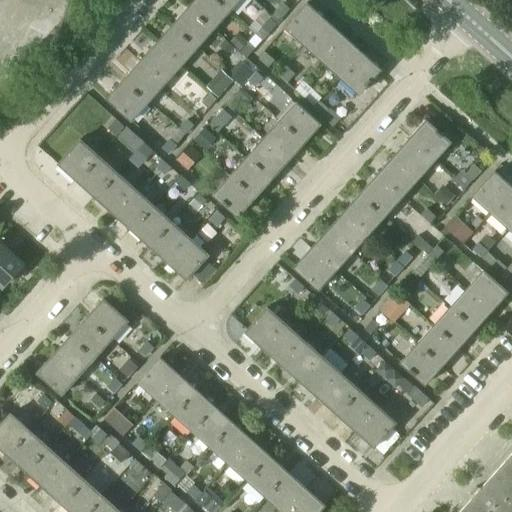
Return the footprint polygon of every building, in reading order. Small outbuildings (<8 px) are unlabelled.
[(228,11),(215,0),(193,0),(187,7),(212,29),(228,11)] [(237,0),(215,0),(228,11),(237,0)] [(283,0),(283,1),(274,11),(280,17),(289,7),(295,0),(283,0)] [(301,45),(323,20),(304,3),(283,28),(301,45)] [(212,29),(187,7),(171,25),(195,47),(212,29)] [(268,32),(276,23),(269,17),(261,26),(268,32)] [(320,61),(341,36),(323,20),(301,45),(320,61)] [(195,47),(171,25),(155,44),(179,66),(195,47)] [(338,77),(359,53),(341,36),(320,61),(338,77)] [(246,56),(255,47),(248,41),(239,50),(246,56)] [(179,66),(155,44),(138,62),(163,84),(179,66)] [(276,59),(265,49),(257,57),(269,67),(276,59)] [(256,68),(236,50),(231,55),(238,61),(228,73),(241,85),(256,68)] [(357,94),(378,70),(359,53),(338,77),(357,94)] [(163,84),(138,62),(122,80),(146,102),(163,84)] [(286,82),(294,73),(285,66),(277,74),(286,82)] [(250,94),(266,77),(256,68),(241,85),(250,94)] [(218,97),(233,81),(220,69),(206,85),(218,97)] [(146,102),(122,80),(105,99),(130,121),(146,102)] [(321,97),(302,81),(294,90),(312,106),(321,97)] [(243,107),(251,98),(238,88),(224,104),(232,110),(239,102),(243,107)] [(208,108),(216,99),(209,93),(201,102),(208,108)] [(336,109),(323,97),(313,107),(327,120),(336,109)] [(319,124),(294,102),(277,121),(302,143),(319,124)] [(230,116),(221,107),(213,116),(223,124),(230,116)] [(115,134),(123,126),(115,118),(107,127),(115,134)] [(432,161),(457,132),(441,118),(433,128),(424,120),(407,139),(432,161)] [(185,134),(193,124),(187,119),(179,128),(185,134)] [(302,143),(277,121),(260,140),(285,162),(302,143)] [(142,142),(125,126),(116,136),(133,152),(142,142)] [(203,151),(216,137),(204,126),(192,140),(203,151)] [(169,152),(184,135),(174,127),(159,144),(169,152)] [(432,161),(407,139),(391,157),(415,179),(432,161)] [(75,181),(98,157),(79,140),(57,164),(75,181)] [(285,162),(260,140),(244,158),(269,180),(285,162)] [(144,159),(152,151),(143,143),(135,151),(144,159)] [(186,169),(200,154),(189,144),(176,159),(186,169)] [(94,197),(116,173),(98,157),(75,181),(94,197)] [(415,179),(391,157),(375,176),(399,198),(415,179)] [(269,180),(244,158),(228,176),(253,198),(269,180)] [(172,168),(162,159),(156,167),(165,175),(172,168)] [(472,167),(463,177),(469,182),(478,172),(472,167)] [(489,212),(511,188),(492,171),(470,196),(489,212)] [(112,214),(134,189),(116,173),(94,197),(112,214)] [(253,198),(228,176),(211,194),(236,217),(253,198)] [(399,198),(375,176),(358,194),(383,216),(399,198)] [(454,195),(442,185),(435,194),(447,204),(454,195)] [(507,229),(511,223),(511,189),(511,188),(489,212),(507,229)] [(130,230),(152,205),(134,189),(112,214),(130,230)] [(197,210),(206,200),(198,193),(189,203),(197,210)] [(383,216),(358,194),(342,212),(367,234),(383,216)] [(149,246),(170,222),(152,205),(130,230),(149,246)] [(435,216),(426,208),(420,214),(430,222),(435,216)] [(216,226),(224,217),(217,210),(209,220),(216,226)] [(367,234),(342,212),(326,231),(350,253),(367,234)] [(473,231),(455,216),(445,226),(463,242),(473,231)] [(167,263),(188,238),(170,222),(149,246),(167,263)] [(350,253),(326,231),(309,249),(334,271),(350,253)] [(432,248),(418,235),(413,240),(427,253),(432,248)] [(185,279),(207,255),(188,238),(167,263),(185,279)] [(487,250),(478,242),(471,250),(481,258),(487,250)] [(22,263),(0,243),(0,286),(1,287),(22,263)] [(404,266),(418,250),(410,243),(396,258),(404,266)] [(435,260),(443,251),(436,245),(428,254),(435,260)] [(334,271),(309,249),(293,268),(318,289),(334,271)] [(395,276),(403,267),(396,261),(389,270),(395,276)] [(498,261),(492,268),(500,275),(506,268),(498,261)] [(420,263),(412,273),(419,279),(427,269),(420,263)] [(506,292),(482,270),(465,288),(489,310),(506,292)] [(380,280),(372,289),(378,295),(387,285),(380,280)] [(406,295),(413,287),(406,282),(400,289),(406,295)] [(489,310),(465,288),(449,307),(473,329),(489,310)] [(393,322),(409,304),(396,292),(380,310),(393,322)] [(321,303),(312,295),(305,302),(315,310),(321,303)] [(355,321),(370,304),(361,296),(346,313),(355,321)] [(126,321),(102,299),(85,318),(109,340),(126,321)] [(263,349),(285,324),(266,307),(244,332),(263,349)] [(473,329),(449,307),(433,325),(457,347),(473,329)] [(339,319),(330,311),(325,317),(334,325),(339,319)] [(109,340),(85,318),(69,336),(93,358),(109,340)] [(370,333),(378,325),(371,319),(364,327),(370,333)] [(281,365),(303,341),(285,324),(263,349),(281,365)] [(457,347),(433,325),(416,343),(441,365),(457,347)] [(348,327),(342,335),(350,342),(357,335),(354,333),(348,327)] [(93,358),(69,336),(52,354),(77,376),(93,358)] [(139,363),(155,345),(146,337),(130,355),(139,363)] [(300,382),(322,357),(303,341),(281,365),(300,382)] [(441,365),(416,343),(400,362),(424,384),(441,365)] [(369,362),(378,353),(368,345),(360,354),(369,362)] [(77,376),(52,354),(36,373),(60,395),(77,376)] [(318,398),(339,373),(322,357),(300,382),(318,398)] [(127,376),(136,366),(128,358),(118,369),(127,376)] [(155,399),(177,375),(158,358),(136,382),(155,399)] [(403,376),(385,359),(376,370),(394,386),(403,376)] [(122,383),(103,367),(98,373),(110,384),(103,391),(110,397),(122,383)] [(336,414),(358,389),(339,373),(318,398),(336,414)] [(173,416),(195,391),(177,375),(155,399),(173,416)] [(419,390),(403,376),(394,386),(410,399),(419,390)] [(354,430),(376,406),(358,389),(336,414),(354,430)] [(192,432),(214,407),(195,391),(173,416),(192,432)] [(48,399),(39,392),(33,398),(42,406),(48,399)] [(89,416),(101,403),(93,395),(81,409),(89,416)] [(373,447),(395,422),(376,406),(354,430),(373,447)] [(210,448),(232,424),(214,407),(192,432),(210,448)] [(65,426),(73,416),(65,409),(57,419),(65,426)] [(132,426),(112,409),(103,419),(122,436),(132,426)] [(0,449),(7,455),(28,431),(9,414),(0,423),(0,449)] [(86,428),(73,416),(65,426),(64,427),(71,434),(77,428),(82,433),(86,428)] [(228,464),(250,440),(232,424),(210,448),(228,464)] [(24,471),(46,447),(28,431),(7,455),(24,471)] [(137,436),(131,444),(140,452),(146,444),(137,436)] [(104,456),(117,442),(112,438),(100,452),(104,456)] [(246,481),(268,456),(250,440),(228,464),(246,481)] [(165,460),(147,445),(141,453),(158,468),(165,460)] [(511,483),(511,445),(511,446),(511,450),(495,468),(511,483)] [(43,487),(64,463),(46,447),(24,471),(43,487)] [(265,497),(287,473),(268,456),(246,481),(265,497)] [(145,468),(135,459),(129,466),(139,475),(145,468)] [(184,473),(168,459),(159,469),(166,475),(164,477),(174,486),(184,473)] [(61,504),(82,480),(64,463),(43,487),(61,504)] [(511,511),(511,483),(495,468),(477,489),(475,487),(469,494),(471,496),(456,511),(511,511)] [(281,511),(284,511),(305,489),(287,473),(265,497),(281,511)] [(69,511),(86,511),(100,496),(82,480),(61,504),(69,511)] [(194,500),(202,490),(191,480),(183,490),(194,500)] [(161,503),(163,501),(172,491),(163,483),(151,495),(161,503)] [(318,511),(324,506),(305,489),(284,511),(318,511)] [(183,502),(172,491),(163,501),(175,511),(183,502)] [(215,511),(219,508),(202,494),(196,502),(207,511),(215,511)] [(118,511),(100,496),(86,511),(118,511)]
